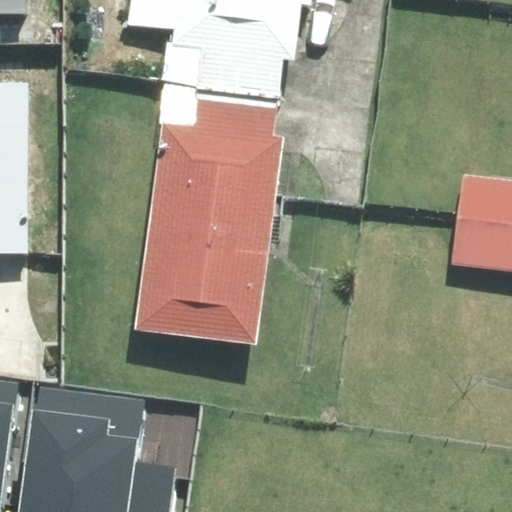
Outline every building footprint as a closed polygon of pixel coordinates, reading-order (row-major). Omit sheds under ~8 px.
[(0,0),(0,41),(60,42),(60,0),(0,0)] [(181,0),(177,48),(204,50),(200,94),(301,102),(309,0),(181,0)] [(50,87),(0,86),(0,257),(69,259),(72,148),(49,147),(50,87)] [(200,103),(196,140),(153,166),(136,337),(267,349),(289,111),(200,103)] [(511,187),(465,182),(455,268),(511,274),(511,187)] [(13,511),(27,379),(0,375),(0,511),(13,511)] [(152,395),(46,384),(32,511),(178,511),(183,467),(145,463),(152,395)]
